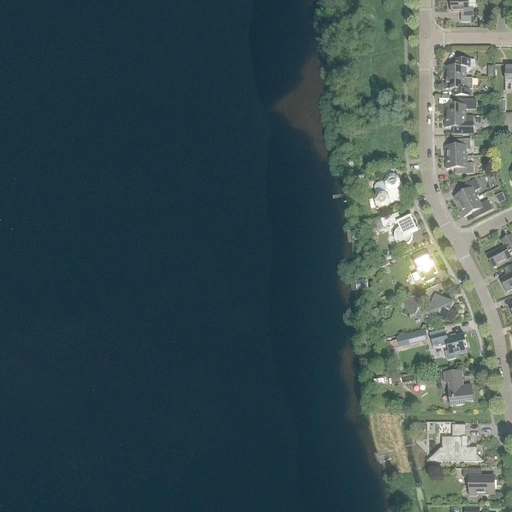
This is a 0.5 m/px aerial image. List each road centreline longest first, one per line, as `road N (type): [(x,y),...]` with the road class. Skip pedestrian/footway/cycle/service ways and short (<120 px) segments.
road 1 (residential): [(456,245),(434,203),(424,156),(425,38)]
road 2 (residential): [(511,431),(493,319),(456,245)]
